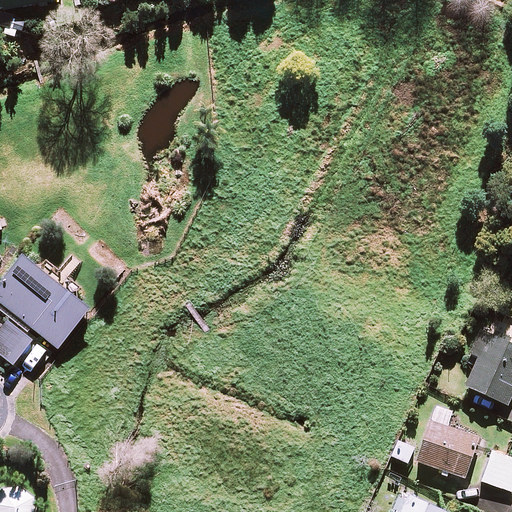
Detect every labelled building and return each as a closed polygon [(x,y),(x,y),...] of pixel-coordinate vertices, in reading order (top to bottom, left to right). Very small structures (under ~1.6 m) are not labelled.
[(0,0),(0,12),(57,5),(56,0),(0,0)] [(90,312),(24,259),(0,289),(0,301),(60,350),(90,312)] [(34,369),(45,356),(31,345),(34,341),(10,321),(0,333),(0,354),(14,366),(20,358),(34,369)] [(511,346),(480,332),(469,356),(478,361),(465,388),(507,408),(511,397),(511,346)] [(452,414),(435,409),(418,465),(465,480),(478,439),(447,429),(452,414)] [(415,450),(399,443),(391,458),(407,466),(415,450)] [(511,492),(511,459),(492,453),(482,483),(511,494),(511,492)] [(33,511),(31,492),(0,495),(0,511),(33,511)] [(439,511),(402,495),(396,509),(402,511),(439,511)]
